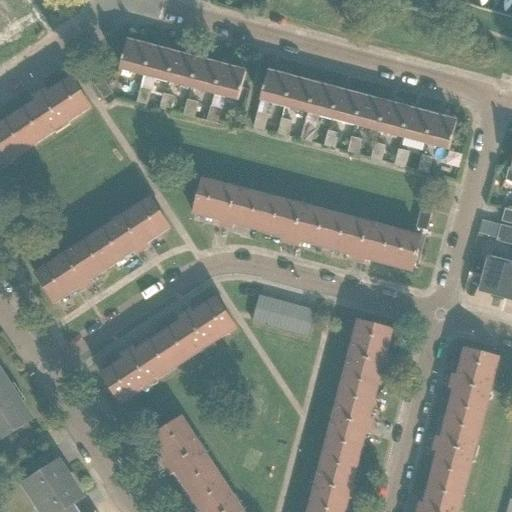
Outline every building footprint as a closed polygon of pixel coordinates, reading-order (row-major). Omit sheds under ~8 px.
[(144,77),(151,48),(127,42),(120,71),(144,77)] [(167,83),(175,54),(151,48),(144,77),(167,83)] [(191,89),(198,61),(175,54),(167,83),(191,89)] [(214,95),(222,67),(198,61),(191,89),(214,95)] [(222,67),(214,95),(238,102),(246,73),(222,67)] [(284,108),(292,79),(268,73),(260,102),(258,113),(254,128),(264,131),(268,117),(269,117),(272,105),(284,108)] [(71,78),(13,117),(33,147),(91,109),(71,78)] [(308,114),(315,85),(292,79),(284,108),(308,114)] [(105,99),(113,94),(105,80),(97,85),(105,99)] [(331,120),(339,92),(315,85),(308,114),(331,120)] [(147,106),(152,91),(141,88),(137,103),(147,106)] [(355,126),(362,98),(339,92),(331,120),(355,126)] [(170,112),(175,98),(164,94),(160,109),(170,112)] [(378,132),(386,104),(362,98),(355,126),(378,132)] [(194,118),(198,103),(188,100),(184,115),(194,118)] [(401,139),(409,110),(386,104),(378,132),(401,139)] [(217,124),(222,109),(211,107),(207,121),(217,124)] [(425,145),(432,116),(409,110),(401,139),(425,145)] [(432,116),(425,145),(449,151),(456,123),(432,116)] [(0,168),(33,147),(13,117),(0,125),(0,168)] [(289,137),(293,122),(282,119),(278,134),(289,137)] [(312,143),(316,129),(305,125),(301,139),(312,143)] [(335,149),(339,134),(328,131),(324,146),(335,149)] [(358,155),(362,140),(352,138),(348,152),(358,155)] [(382,161),(386,146),(375,144),(371,159),(382,161)] [(405,168),(410,153),(399,150),(395,165),(405,168)] [(428,173),(432,159),(422,156),(418,170),(428,173)] [(266,234),(276,199),(203,180),(193,215),(266,234)] [(170,229),(150,199),(92,237),(112,267),(170,229)] [(339,253),(348,219),(276,199),(266,234),(339,253)] [(511,223),(511,211),(505,209),(502,221),(511,223)] [(427,231),(431,214),(420,212),(416,228),(427,231)] [(16,237),(28,229),(18,213),(6,221),(16,237)] [(393,268),(402,233),(348,219),(339,253),(393,268)] [(511,244),(511,229),(501,226),(497,240),(511,244)] [(402,233),(393,268),(412,273),(421,238),(402,233)] [(112,267),(92,237),(35,275),(55,305),(112,267)] [(505,298),(511,269),(511,264),(499,261),(501,253),(492,251),(490,258),(488,258),(479,291),(505,298)] [(308,338),(315,311),(260,296),(252,323),(308,338)] [(235,329),(216,299),(158,337),(178,367),(235,329)] [(341,385),(376,395),(393,331),(358,322),(341,385)] [(178,367),(158,337),(101,375),(120,405),(178,367)] [(447,414),(482,423),(499,359),(464,350),(447,414)] [(0,441),(31,421),(0,374),(0,441)] [(359,458),(376,395),(341,385),(325,449),(359,458)] [(465,487),(482,423),(447,414),(431,477),(465,487)] [(190,496),(220,476),(182,418),(152,438),(190,496)] [(345,511),(359,458),(325,449),(308,511),(345,511)] [(36,503),(70,481),(58,462),(50,467),(43,457),(23,470),(30,481),(24,484),(36,503)] [(200,511),(243,511),(220,476),(190,496),(200,511)] [(457,511),(465,487),(431,477),(421,511),(457,511)] [(70,481),(36,503),(42,511),(78,511),(74,505),(82,500),(70,481)]
